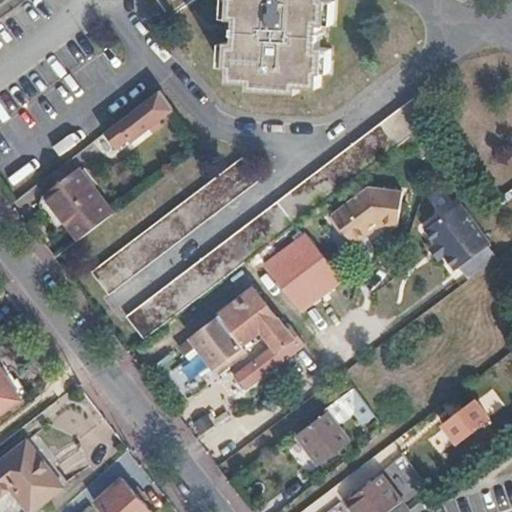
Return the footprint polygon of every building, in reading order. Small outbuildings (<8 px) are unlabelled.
[(157,0),(170,18),(196,0),(157,0)] [(233,82),(253,85),(252,91),(301,96),(302,88),(322,91),(323,78),(327,78),(331,55),(323,54),(326,29),(332,30),(336,5),(331,4),(311,2),(311,0),(236,0),(235,19),(243,20),(240,45),(232,44),(229,68),(234,68),(233,82)] [(156,91),(104,132),(114,146),(127,138),(129,141),(170,110),(156,91)] [(125,317),(141,339),(308,212),(400,142),(420,128),(431,119),(415,98),(229,238),(125,317)] [(427,136),(420,128),(400,142),(407,151),(419,142),(427,136)] [(428,154),(436,148),(427,136),(419,142),(428,154)] [(256,179),(239,157),(89,271),(105,292),(256,179)] [(63,163),(41,180),(48,190),(70,173),(63,163)] [(43,195),(77,240),(111,214),(76,168),(70,173),(48,190),(43,195)] [(395,225),(402,190),(369,186),(330,215),(351,244),(378,223),(395,225)] [(433,247),(468,220),(457,205),(421,231),(433,247)] [(465,281),(500,255),(491,244),(488,246),(468,220),(433,247),(441,258),(453,273),(458,270),(465,281)] [(301,311),(341,282),(306,235),(266,264),(301,311)] [(441,258),(433,247),(427,250),(436,262),(441,258)] [(263,374),(303,344),(290,327),(284,330),(253,289),(218,315),(221,319),(241,345),(261,329),(274,346),(253,361),(263,374)] [(221,319),(183,347),(189,355),(198,348),(212,366),(241,345),(221,319)] [(198,348),(189,355),(203,373),(212,366),(198,348)] [(234,376),(244,389),(263,374),(253,361),(234,376)] [(8,384),(0,371),(0,414),(20,401),(18,398),(26,393),(16,379),(8,384)] [(354,439),(361,447),(383,430),(353,390),(342,397),(366,431),(354,439)] [(460,446),(500,418),(484,395),(444,423),(460,446)] [(318,466),(348,444),(326,414),(296,436),(318,466)] [(0,511),(28,511),(55,491),(20,445),(0,460),(0,511)] [(342,501),(349,511),(388,511),(400,504),(378,475),(342,501)]
